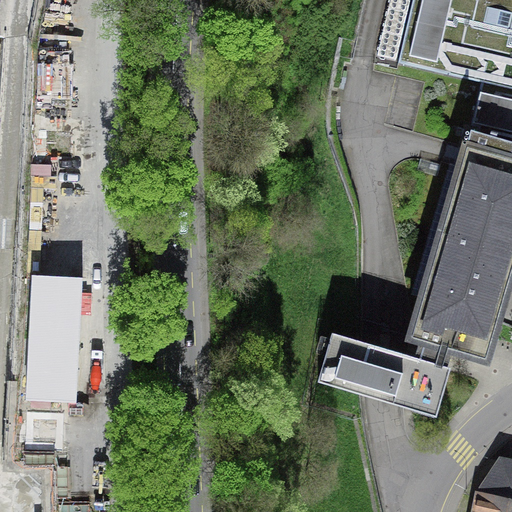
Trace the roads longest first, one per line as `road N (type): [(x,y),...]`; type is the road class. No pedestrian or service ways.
road 1 (primary): [(186,511),(172,116),(178,0)]
road 2 (residential): [(511,403),(460,449),(428,511)]
